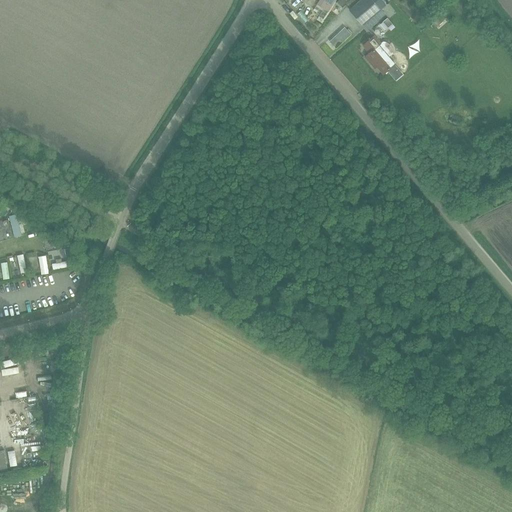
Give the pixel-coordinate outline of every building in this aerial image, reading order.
[(321,3),(319,6),(329,12),(336,0),(321,0),(319,3),(321,3)] [(363,0),(351,11),(363,25),(381,9),(387,4),(384,0),(363,0)] [(433,24),(441,15),(432,6),(424,15),(433,24)] [(385,12),(377,14),(380,25),(388,23),(385,12)] [(325,35),(333,43),(347,29),(339,21),(325,35)] [(374,36),(363,45),(369,53),(365,57),(371,64),(373,62),(383,74),(395,64),(390,58),(393,55),(394,53),(393,51),(393,49),(392,47),(390,45),(389,44),(387,43),(385,43),(383,42),(381,44),(374,36)] [(0,235),(8,232),(5,223),(6,223),(2,213),(0,213),(0,235)] [(13,249),(12,262),(20,263),(21,249),(13,249)] [(69,274),(77,271),(75,266),(67,269),(69,274)] [(23,383),(3,382),(3,390),(23,391),(23,383)]
